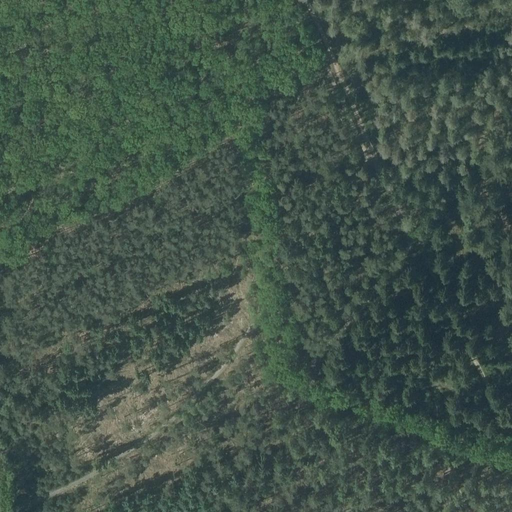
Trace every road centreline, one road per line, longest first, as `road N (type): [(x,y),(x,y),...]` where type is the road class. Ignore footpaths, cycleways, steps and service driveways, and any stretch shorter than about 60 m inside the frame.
road 1 (track): [(445,432),(307,386),(337,324),(419,235),(316,0)]
road 2 (track): [(501,425),(419,235),(511,91)]
road 3 (track): [(247,235),(261,335),(273,361),(307,386)]
